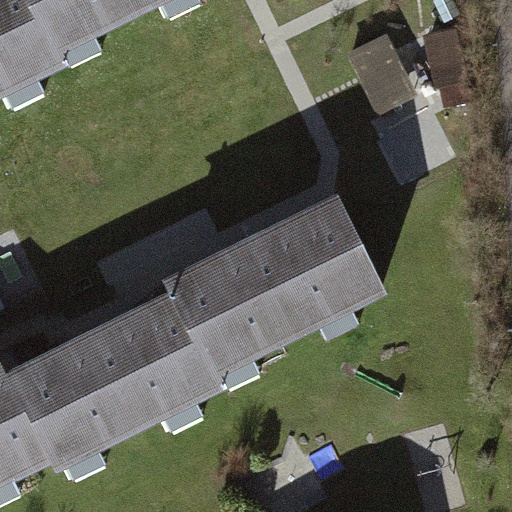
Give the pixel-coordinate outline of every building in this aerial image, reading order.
[(34,0),(0,0),(0,96),(66,64),(60,52),(34,0)] [(34,0),(60,52),(166,0),(34,0)] [(463,152),(454,111),(478,106),(462,28),(365,48),(390,167),(463,152)] [(173,281),(179,294),(221,378),(399,290),(351,193),(173,281)] [(179,294),(15,374),(58,461),(63,470),(227,390),(221,378),(179,294)] [(0,326),(10,322),(0,296),(0,326)] [(0,345),(0,489),(58,461),(15,374),(1,345),(0,345)]
